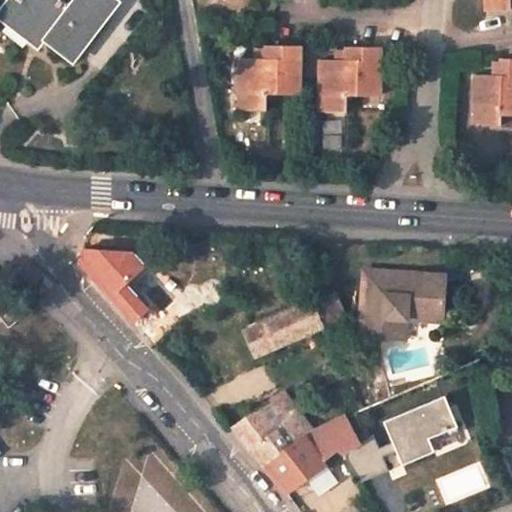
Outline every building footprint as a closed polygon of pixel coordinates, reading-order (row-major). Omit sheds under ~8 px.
[(118,3),(114,0),(75,0),(69,8),(57,0),(10,0),(0,13),(0,15),(31,38),(41,25),(49,31),(44,36),(74,59),(118,3)] [(510,0),(485,0),(486,10),(511,10),(510,0)] [(31,38),(38,43),(44,36),(49,31),(41,25),(31,38)] [(300,94),(301,45),(267,45),(267,47),(268,59),(257,58),(242,58),(240,109),(268,110),(268,94),(300,94)] [(379,46),(348,45),(348,48),(348,58),(336,58),(322,58),(322,110),(348,111),(348,96),(380,95),(379,46)] [(267,47),(257,48),(257,58),(268,59),(267,47)] [(348,48),(336,48),(336,58),(348,58),(348,48)] [(492,76),(476,74),(475,124),(501,125),(501,116),(511,115),(511,59),(502,59),(502,63),(501,76),(492,76)] [(492,63),(492,76),(501,76),(502,63),(492,63)] [(363,268),(360,333),(395,334),(396,315),(407,316),(408,304),(423,304),(422,310),(441,311),(442,277),(427,277),(408,276),(408,270),(363,268)] [(344,317),(334,292),(312,303),(323,327),(344,317)] [(0,297),(0,318),(7,327),(19,317),(2,296),(0,297)] [(265,324),(276,348),(323,327),(312,303),(265,324)] [(406,334),(407,316),(396,315),(395,334),(406,334)] [(265,324),(247,332),(258,355),(276,348),(265,324)] [(314,427),(284,391),(236,428),(247,441),(263,462),(314,427)] [(422,410),(413,394),(378,411),(387,429),(422,410)] [(286,494),(307,479),(320,494),(337,483),(325,466),(346,461),(370,495),(399,474),(374,437),(368,439),(354,411),(314,427),(263,462),(286,494)]
